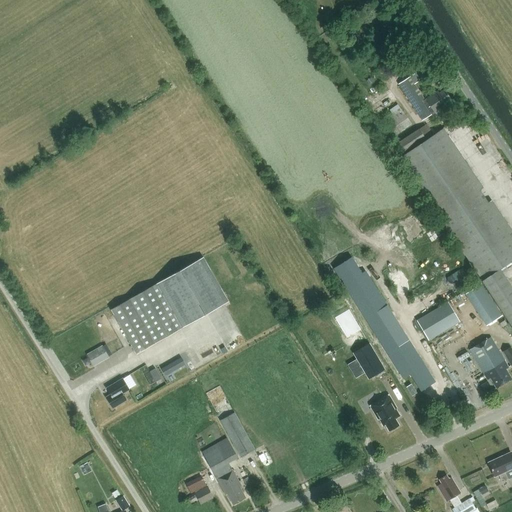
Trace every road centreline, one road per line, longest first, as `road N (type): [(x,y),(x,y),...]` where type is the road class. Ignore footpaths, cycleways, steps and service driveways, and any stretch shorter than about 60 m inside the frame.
road 1 (tertiary): [(269,511),(511,406)]
road 2 (unclassified): [(511,159),(408,0)]
